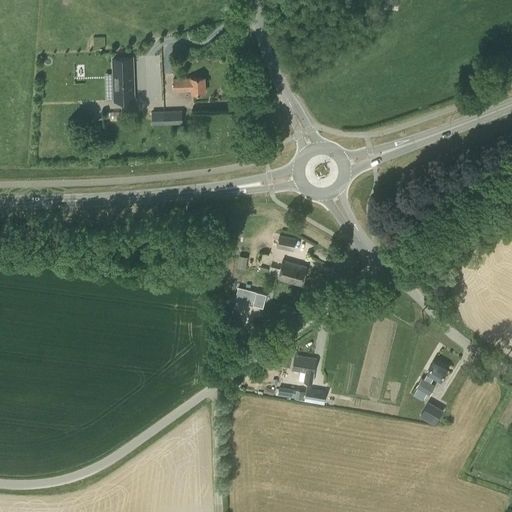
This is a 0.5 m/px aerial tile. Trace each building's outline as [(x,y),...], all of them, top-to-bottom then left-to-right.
[(133,73),(133,66),(132,65),(131,65),(131,58),(132,58),(132,57),(113,58),(114,74),(116,74),(116,98),(134,98),(133,86),(132,86),(132,80),(133,80),(133,73)] [(205,92),(204,77),(173,79),(174,91),(192,90),(192,93),(205,92)] [(182,110),(164,111),(164,123),(182,123),(182,110)] [(86,135),(87,144),(103,142),(102,132),(86,135)] [(278,246),(292,248),(294,237),(280,234),(278,246)] [(237,268),(245,269),(247,257),(239,255),(237,268)] [(278,278),(302,284),(306,267),(283,260),(278,278)] [(266,275),(268,269),(261,267),(259,272),(266,275)] [(270,296),(242,289),(240,297),(258,302),(256,306),(266,309),(270,296)] [(313,382),(317,360),(295,356),(292,370),(306,372),(304,381),(313,382)] [(434,361),(427,372),(428,372),(424,379),(421,378),(416,386),(418,387),(415,392),(421,393),(423,390),(430,394),(434,386),(430,383),(434,376),(440,380),(447,369),(434,361)] [(280,394),(301,399),(303,389),(282,385),(280,394)] [(307,387),(305,401),(324,404),(326,390),(307,387)] [(443,410),(429,402),(420,416),(434,424),(443,410)]
